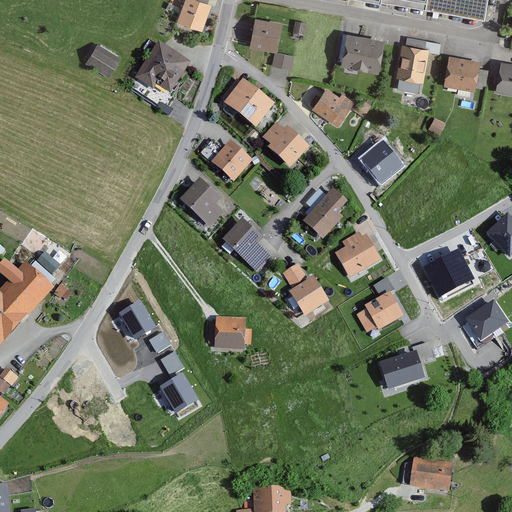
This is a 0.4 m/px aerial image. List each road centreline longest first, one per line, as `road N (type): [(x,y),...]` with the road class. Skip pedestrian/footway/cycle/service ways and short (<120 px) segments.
road 1 (residential): [(218,48),(146,226),(75,344),(0,439)]
road 2 (residential): [(502,0),(494,24),(479,33),(293,0)]
road 3 (residential): [(340,162),(437,326)]
road 4 (residential): [(218,48),(283,96),(340,162)]
road 5 (residential): [(340,162),(272,232),(287,251)]
